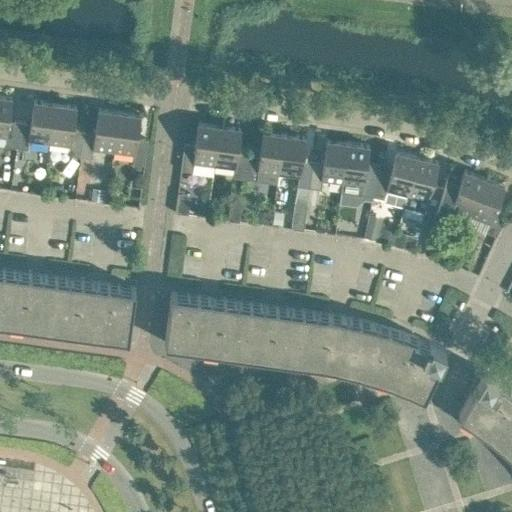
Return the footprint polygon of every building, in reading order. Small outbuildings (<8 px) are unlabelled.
[(16,147),(20,121),(9,119),(12,95),(0,93),(0,135),(6,136),(5,145),(16,147)] [(50,142),(55,101),(34,99),(31,122),(20,121),(16,147),(28,148),(29,140),(50,142)] [(80,155),(84,129),(73,128),(76,104),(55,101),(50,142),(69,145),(68,154),(80,155)] [(114,151),(119,110),(98,107),(95,131),(84,129),(80,155),(92,157),(93,148),(114,151)] [(145,164),(148,138),(137,136),(141,113),(119,110),(114,151),(134,153),(133,162),(145,164)] [(214,164),(219,123),(198,121),(195,144),(184,143),(180,169),(193,170),(194,161),(214,164)] [(214,164),(212,175),(245,178),(245,177),(248,151),(237,150),(240,126),(219,123),(214,164)] [(278,173),(283,132),(262,129),(259,153),(248,151),(245,177),(256,179),(277,182),(278,173)] [(309,186),(312,160),(301,159),(304,135),(283,132),(278,173),(298,175),(297,184),(309,186)] [(342,182),(347,141),(326,138),(323,162),(312,160),(309,186),(321,188),(322,179),(342,182)] [(342,182),(341,191),(361,193),(373,195),(377,170),(365,167),(368,143),(347,141),(342,182)] [(377,170),(373,195),(385,198),(384,200),(404,205),(416,154),(396,149),(390,173),(377,170)] [(435,211),(443,187),(431,183),(437,159),(416,154),(404,205),(424,210),(425,208),(435,211)] [(443,187),(435,211),(435,212),(449,217),(449,216),(465,222),(466,222),(469,214),(483,175),(464,168),(460,177),(447,171),(443,187)] [(466,222),(465,225),(484,233),(485,231),(494,235),(506,211),(494,206),(503,184),(483,175),(469,214),(466,222)] [(0,318),(128,336),(135,285),(0,266),(0,318)] [(340,313),(171,290),(164,340),(322,362),(334,364),(358,370),(392,380),(409,387),(424,394),(446,348),(404,331),(372,320),(340,313)] [(511,386),(484,368),(458,412),(471,420),(511,452),(511,386)]
